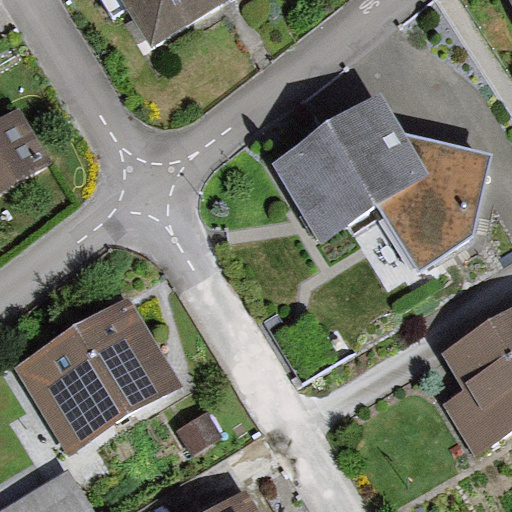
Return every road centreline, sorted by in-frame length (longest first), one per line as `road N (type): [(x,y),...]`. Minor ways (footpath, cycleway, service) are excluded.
road 1 (residential): [(149,190),(343,511)]
road 2 (residential): [(391,0),(149,190)]
road 3 (residential): [(32,0),(149,190)]
road 4 (residential): [(149,190),(0,304)]
